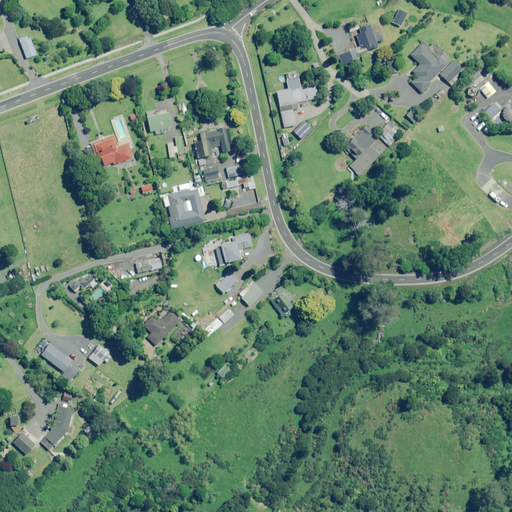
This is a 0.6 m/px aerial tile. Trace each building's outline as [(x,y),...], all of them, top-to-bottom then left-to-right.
[(406,14),(398,10),(391,24),(399,27),(406,14)] [(372,34),(369,24),(358,28),(360,33),(354,35),(359,48),(340,55),(344,64),(358,59),(357,54),(377,47),(376,42),(383,39),(380,31),(372,34)] [(36,55),(30,35),(19,39),(26,59),(36,55)] [(436,59),(421,45),(410,56),(419,65),(411,72),(416,77),(410,83),(420,93),(430,83),(429,82),(446,64),(438,57),(436,59)] [(398,72),(396,60),(385,62),(387,74),(398,72)] [(461,69),(452,61),(438,75),(447,83),(461,69)] [(301,90),(299,78),(286,81),(288,89),(277,92),(284,128),(295,126),(292,110),(298,109),(296,103),(317,98),(315,87),(301,90)] [(495,92),(486,81),(478,88),(487,98),(495,92)] [(479,94),(475,88),(470,91),(473,97),(479,94)] [(499,111),(493,104),(484,112),(490,119),(499,111)] [(502,112),(501,114),(501,115),(502,116),(502,118),(503,119),(504,120),(505,121),(506,122),(508,122),(509,122),(510,122),(511,122),(511,106),(510,106),(509,106),(507,106),(506,107),(505,108),(504,108),(503,110),(502,111),(502,112)] [(388,117),(380,109),(378,112),(385,120),(388,117)] [(148,117),(150,131),(154,131),(155,134),(170,132),(170,128),(173,128),(170,113),(148,117)] [(378,139),(364,124),(354,133),(355,135),(346,144),(358,157),(364,152),(372,161),(379,155),(370,146),(378,139)] [(213,155),(212,148),(221,146),(223,153),(233,151),(228,128),(217,130),(217,132),(208,134),(208,131),(200,133),(202,141),(195,143),(198,158),(213,155)] [(115,135),(92,143),(97,158),(101,157),(104,166),(113,162),(114,164),(133,157),(128,143),(119,147),(115,135)] [(167,143),(169,158),(175,157),(174,152),(177,152),(179,161),(184,160),(183,156),(188,155),(185,136),(176,137),(177,146),(174,147),(173,142),(167,143)] [(245,174),(243,166),(226,169),(228,177),(245,174)] [(217,179),(214,168),(202,171),(205,182),(217,179)] [(256,188),(253,176),(226,183),(227,188),(243,184),(244,188),(248,187),(249,190),(256,188)] [(153,191),(151,184),(141,187),(143,194),(153,191)] [(206,196),(200,198),(198,189),(189,191),(189,190),(162,196),(165,207),(167,206),(172,228),(197,222),(197,223),(205,221),(201,205),(207,203),(206,196)] [(253,246),(249,233),(232,237),(233,241),(220,245),(221,247),(216,249),(220,264),(239,259),(237,250),(253,246)] [(161,268),(159,258),(136,263),(138,273),(161,268)] [(97,284),(89,272),(70,286),(73,291),(81,286),(84,289),(90,285),(92,288),(97,284)] [(238,280),(231,273),(216,287),(223,294),(238,280)] [(263,292),(255,284),(247,293),(244,290),(239,295),(250,306),(263,292)] [(292,299),(282,285),(274,291),(276,293),(268,298),(281,315),(292,307),(288,302),(292,299)] [(181,320),(173,312),(164,321),(158,316),(145,329),(151,334),(148,337),(156,346),(181,320)] [(72,362),(50,345),(41,355),(65,373),(62,376),(70,382),(79,370),(70,364),(72,362)] [(109,353),(98,345),(92,354),(103,362),(109,353)] [(231,371),(223,363),(214,372),(222,380),(231,371)] [(72,393),(63,391),(61,400),(70,402),(72,393)] [(69,430),(74,411),(59,406),(56,414),(60,416),(57,425),(41,441),(50,450),(69,430)] [(35,446),(22,433),(14,442),(27,455),(35,446)] [(33,475),(29,470),(25,473),(29,478),(33,475)]
